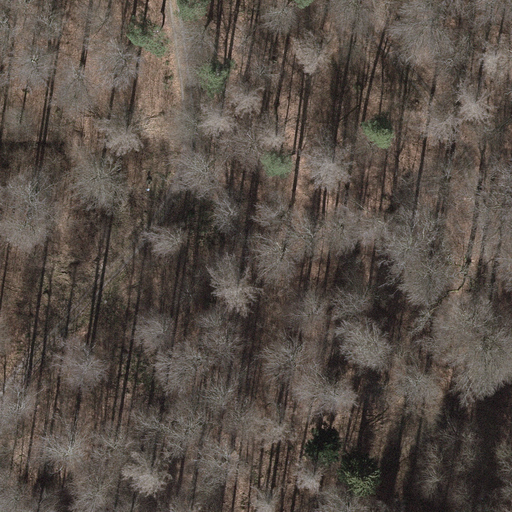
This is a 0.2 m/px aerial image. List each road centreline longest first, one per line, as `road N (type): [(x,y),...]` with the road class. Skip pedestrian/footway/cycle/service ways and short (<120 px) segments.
road 1 (track): [(314,511),(450,432),(492,385),(476,162),(419,75),(351,0)]
road 2 (track): [(165,0),(188,111),(177,189),(0,396)]
